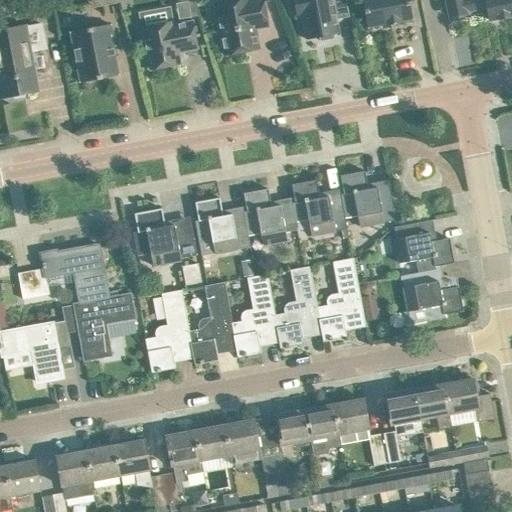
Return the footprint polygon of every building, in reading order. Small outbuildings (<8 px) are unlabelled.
[(187,0),(175,2),(178,19),(191,16),(187,0)] [(239,0),(215,5),(221,35),(224,55),(255,49),(252,34),(256,33),(255,29),(268,26),(262,0),(239,0)] [(292,0),(296,17),(302,16),(306,39),(319,37),(319,41),(333,38),(332,34),(337,33),(334,13),(347,11),(345,0),(292,0)] [(362,0),(367,27),(386,24),(386,26),(402,23),(401,21),(412,19),(408,0),(362,0)] [(511,0),(445,0),(449,16),(467,13),(466,12),(487,7),(490,21),(511,16),(511,0)] [(171,8),(140,13),(142,26),(146,49),(150,69),(180,63),(178,52),(185,50),(185,54),(196,52),(195,48),(197,48),(193,28),(191,20),(174,23),(173,20),(171,8)] [(24,26),(0,30),(0,89),(1,97),(11,96),(15,99),(24,97),(28,92),(37,91),(29,52),(46,49),(42,24),(25,27),(24,26)] [(110,24),(71,32),(80,82),(118,75),(113,47),(115,46),(110,24)] [(365,171),(340,175),(343,193),(341,194),(344,212),(345,217),(357,215),(359,227),(395,220),(389,185),(368,189),(365,171)] [(316,180),(292,184),(295,202),(292,203),(296,221),(308,219),(311,235),(347,229),(345,217),(344,212),(341,194),(320,198),(316,180)] [(244,212),(248,235),(260,233),(263,244),(287,240),(285,232),(297,230),(292,203),(271,206),(268,188),(243,193),(247,211),(244,212)] [(219,197),(195,202),(198,220),(195,221),(201,256),(250,247),(248,235),(244,212),(223,216),(219,197)] [(133,232),(137,252),(137,255),(151,253),(153,266),(181,261),(180,258),(196,255),(194,241),(190,221),(165,226),(162,208),(134,213),(138,231),(133,232)] [(431,241),(427,220),(394,227),(396,239),(394,239),(399,263),(415,260),(418,272),(436,269),(436,266),(454,263),(449,238),(431,241)] [(18,273),(22,293),(23,298),(48,294),(45,277),(73,272),(79,304),(109,299),(108,298),(99,244),(92,245),(93,248),(85,250),(85,247),(56,252),(56,250),(40,253),(43,269),(18,273)] [(366,326),(353,258),(333,262),(338,293),(331,294),(327,297),(326,301),(327,305),(318,307),(317,307),(322,334),(322,335),(323,340),(328,339),(328,340),(332,340),(332,339),(346,336),(345,327),(351,325),(352,329),(366,326)] [(251,259),(241,260),(243,276),(253,274),(251,259)] [(198,263),(183,266),(186,284),(201,282),(198,263)] [(318,307),(310,266),(290,270),(296,301),(288,302),(285,305),(283,309),(284,313),(274,315),(279,342),(280,348),(285,347),(285,348),(289,348),(289,347),(304,344),(302,335),(309,333),(309,337),(322,335),(322,334),(317,307),(318,307)] [(440,290),(436,266),(436,269),(418,272),(401,276),(410,324),(445,318),(445,314),(463,311),(458,286),(440,290)] [(274,315),(267,274),(247,278),(253,309),(245,310),(242,313),(240,317),(241,321),(232,323),(231,323),(237,350),(236,350),(237,356),(242,355),(243,356),(246,355),(261,352),(259,343),(266,341),(266,345),(279,342),(274,315)] [(232,323),(225,282),(204,286),(210,317),(202,318),(199,321),(197,325),(198,329),(189,331),(188,331),(194,358),(193,358),(194,364),(200,363),(200,364),(203,363),(218,360),(216,351),(223,349),(223,353),(236,350),(237,350),(231,323),(232,323)] [(189,331),(182,290),(161,294),(167,325),(159,326),(156,329),(155,333),(155,337),(145,339),(148,353),(152,372),(157,371),(157,372),(161,371),(175,368),(173,359),(180,357),(181,361),(193,358),(194,358),(188,331),(189,331)] [(135,325),(129,294),(108,298),(109,299),(79,304),(62,307),(65,321),(66,321),(68,333),(68,332),(79,330),(85,359),(110,355),(106,330),(135,325)] [(377,310),(364,312),(366,320),(378,318),(377,310)] [(66,321),(65,321),(0,333),(0,340),(2,348),(1,349),(2,356),(18,353),(17,351),(31,348),(38,382),(63,378),(58,348),(71,346),(68,332),(68,333),(66,321)] [(473,378),(443,384),(449,414),(475,409),(477,422),(494,418),(490,393),(476,396),(473,378)] [(451,427),(449,414),(443,384),(414,389),(420,419),(436,416),(439,429),(451,427)] [(420,419),(414,389),(385,394),(391,425),(420,419)] [(363,399),(333,404),(341,444),(369,439),(373,460),(368,461),(371,473),(386,471),(378,433),(368,435),(367,429),(368,429),(363,399)] [(341,444),(333,404),(305,409),(310,440),(312,450),(341,444)] [(310,440),(305,409),(275,415),(281,445),(295,442),(295,447),(310,444),(309,440),(310,440)] [(253,419),(224,425),(230,455),(231,464),(260,458),(268,497),(279,495),(271,454),(260,456),(253,419)] [(224,425),(195,430),(201,460),(230,455),(224,425)] [(201,460),(195,430),(166,436),(171,465),(173,465),(174,471),(164,473),(171,511),(182,509),(180,501),(184,497),(182,481),(184,478),(183,473),(188,472),(186,463),(201,460)] [(398,456),(394,430),(381,433),(388,470),(404,467),(402,455),(398,456)] [(144,440),(114,445),(120,475),(135,472),(138,484),(151,486),(155,511),(165,511),(167,511),(161,474),(150,476),(149,470),(144,440)] [(86,450),(91,480),(120,475),(114,445),(86,450)] [(485,446),(466,449),(456,451),(458,462),(463,461),(486,457),(487,457),(485,446)] [(91,480),(86,450),(56,456),(63,493),(52,495),(55,511),(66,511),(64,502),(65,502),(64,499),(94,494),(91,480)] [(456,451),(442,454),(444,465),(458,462),(456,451)] [(282,452),(271,454),(279,495),(290,493),(282,452)] [(463,461),(465,474),(489,470),(486,457),(463,461)] [(34,460),(5,465),(11,495),(40,490),(34,460)] [(11,495),(5,465),(0,466),(0,511),(13,509),(10,495),(11,495)] [(453,478),(452,469),(427,473),(429,483),(453,478)] [(465,474),(468,486),(491,482),(489,470),(465,474)] [(427,473),(402,478),(405,493),(421,490),(420,484),(429,483),(427,473)] [(334,485),(332,475),(317,478),(319,488),(334,485)] [(404,487),(402,478),(378,482),(380,492),(404,487)] [(380,492),(378,482),(354,487),(355,496),(380,492)] [(468,486),(470,498),(493,493),(491,482),(468,486)] [(355,496),(354,487),(329,491),(331,501),(355,496)] [(331,501),(329,491),(305,496),(306,505),(331,501)] [(239,502),(237,492),(222,494),(224,505),(239,502)] [(470,498),(472,510),(495,505),(493,493),(470,498)] [(55,511),(52,495),(42,497),(44,511),(55,511)] [(306,505),(305,496),(280,501),(281,510),(306,505)]
